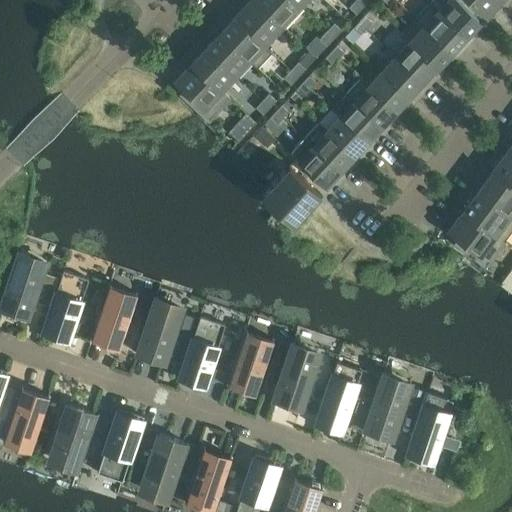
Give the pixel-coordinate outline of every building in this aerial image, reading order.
[(250,0),(234,18),(262,44),(263,44),(281,24),(255,0),(250,0)] [(255,0),(281,24),(300,4),(295,0),(255,0)] [(354,0),(349,7),(356,14),(363,7),(355,0),(354,0)] [(478,19),(457,0),(431,0),(429,3),(464,35),(478,19)] [(471,0),(485,12),(496,0),(471,0)] [(464,35),(429,3),(415,18),(450,50),(464,35)] [(372,22),(364,15),(359,21),(366,28),(372,22)] [(248,60),(257,68),(272,52),(263,44),(262,44),(234,18),(220,33),(248,59),(248,60)] [(401,33),(410,41),(436,65),(450,50),(415,18),(401,33)] [(353,27),(360,34),(366,28),(359,21),(353,27)] [(341,29),(334,22),(327,30),(335,36),(341,29)] [(319,38),(327,45),(335,36),(327,30),(319,38)] [(206,48),(235,74),(248,60),(248,59),(220,33),(206,48)] [(436,65),(410,41),(396,56),(422,80),(436,65)] [(344,51),(337,44),(331,51),(338,58),(344,51)] [(192,63),(221,89),(235,74),(206,48),(192,63)] [(325,57),(333,64),(338,58),(331,51),(325,57)] [(422,80),(396,56),(383,71),(408,95),(422,80)] [(306,68),(298,61),(290,70),(297,77),(306,68)] [(204,108),(213,115),(230,97),(221,89),(192,63),(175,81),(185,90),(181,94),(201,111),(204,108)] [(283,77),(291,84),(297,77),(290,70),(283,77)] [(408,95),(383,71),(369,85),(369,86),(394,110),(408,95)] [(316,81),(309,74),(303,81),(311,87),(316,81)] [(345,93),(354,101),(355,101),(380,125),(394,110),(369,86),(369,85),(360,77),(345,93)] [(297,87),(305,94),(311,87),(303,81),(297,87)] [(276,100),(269,93),(262,100),(270,107),(276,100)] [(345,93),(332,107),(341,116),(367,140),(380,125),(355,101),(354,101),(345,93)] [(256,107),(263,114),(270,107),(262,100),(256,107)] [(289,111),(281,104),(275,110),(283,117),(289,111)] [(270,117),(277,124),(283,117),(275,110),(270,117)] [(246,112),(236,123),(246,132),(256,121),(246,112)] [(367,140),(341,116),(327,131),(353,154),(367,140)] [(320,124),(306,139),(313,145),(339,169),(353,154),(327,131),(320,124)] [(261,127),(253,135),(266,148),(274,139),(261,127)] [(299,161),(325,185),(339,169),(313,145),(299,161)] [(492,172),(511,187),(511,152),(508,150),(492,172)] [(289,165),(262,194),(277,207),(304,178),(289,165)] [(478,192),(509,215),(509,214),(511,210),(511,187),(492,172),(478,192)] [(291,221),(318,192),(304,178),(277,207),(291,221)] [(504,240),(505,241),(511,230),(511,215),(509,214),(509,215),(478,192),(463,211),(504,241),(504,240)] [(449,231),(459,239),(456,243),(477,258),(480,254),(489,261),(504,241),(463,211),(449,231)] [(44,262),(20,254),(21,250),(19,250),(0,307),(26,317),(44,262)] [(73,324),(88,278),(63,270),(41,335),(54,339),(60,320),(73,324)] [(136,294),(110,285),(112,280),(111,279),(89,344),(90,344),(92,338),(119,347),(136,294)] [(53,294),(40,290),(36,301),(49,305),(53,294)] [(156,300),(157,296),(156,295),(136,353),(163,362),(181,308),(156,300)] [(148,314),(154,299),(142,295),(137,310),(148,314)] [(186,313),(174,348),(186,352),(197,317),(186,313)] [(209,370),(225,324),(200,315),(178,380),(191,384),(197,365),(209,370)] [(91,324),(85,321),(79,324),(76,331),(88,335),(91,324)] [(266,360),(273,340),(246,331),(248,325),(247,325),(226,389),(227,390),(229,384),(255,393),(263,370),(264,370),(267,361),(266,360)] [(299,408),(318,354),(293,345),(294,341),(292,341),(273,399),(299,408)] [(290,344),(280,341),(273,361),(283,364),(290,344)] [(346,415),(361,369),(336,361),(327,388),(323,399),(315,426),(327,430),(334,411),(346,415)] [(215,368),(211,378),(223,382),(226,372),(215,368)] [(391,438),(409,384),(384,376),(385,372),(383,371),(364,429),(391,438)] [(316,384),(312,396),(323,399),(327,388),(316,384)] [(21,387),(13,410),(12,410),(9,419),(10,420),(3,440),(30,449),(28,455),(29,455),(51,390),(49,390),(47,396),(21,387)] [(412,387),(406,407),(418,411),(424,391),(412,387)] [(427,391),(406,456),(418,460),(425,442),(437,446),(437,444),(456,450),(460,440),(441,434),(452,400),(427,391)] [(321,402),(309,398),(306,410),(317,413),(321,402)] [(75,470),(94,412),(67,403),(49,457),(74,465),(73,469),(75,470)] [(144,415),(131,411),(125,430),(112,426),(97,472),(122,480),(128,462),(133,445),(144,415)] [(108,416),(97,413),(90,433),(101,437),(108,416)] [(350,425),(363,429),(367,417),(354,413),(350,425)] [(151,429),(142,426),(138,437),(148,440),(151,429)] [(185,442),(159,433),(141,487),(165,496),(164,499),(166,500),(185,442)] [(196,446),(187,443),(181,459),(190,462),(196,446)] [(133,445),(128,462),(140,466),(146,449),(133,445)] [(212,511),(233,451),(231,451),(230,457),(203,448),(185,501),(212,510),(210,511),(212,511)] [(262,511),(280,461),(267,456),(261,475),(249,471),(235,511),(262,511)] [(313,511),(324,482),(322,481),(320,487),(294,478),(286,501),(285,501),(282,511),(283,511),(282,511),(313,511)] [(223,511),(227,502),(219,500),(215,511),(217,511),(223,511)]
